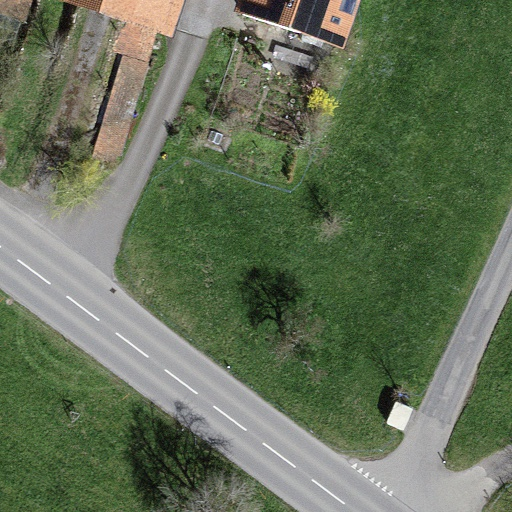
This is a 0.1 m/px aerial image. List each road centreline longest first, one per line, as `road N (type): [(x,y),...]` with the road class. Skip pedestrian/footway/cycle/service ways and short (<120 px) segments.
road 1 (tertiary): [(355,511),(0,246)]
road 2 (unclassified): [(393,511),(511,242)]
